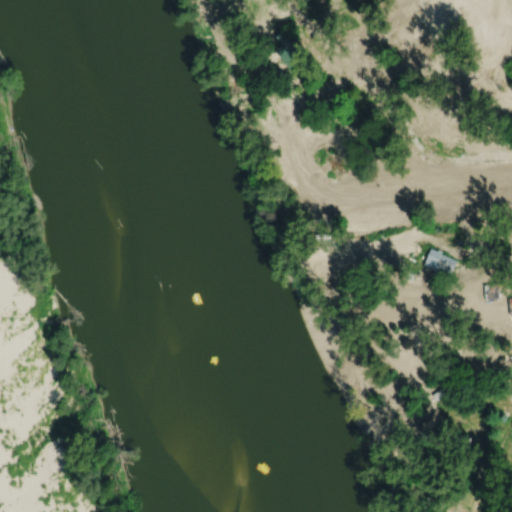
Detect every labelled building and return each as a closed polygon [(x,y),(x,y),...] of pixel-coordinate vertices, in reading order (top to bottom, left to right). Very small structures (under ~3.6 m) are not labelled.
[(245,0),(257,27),(268,22),(258,0),(245,0)] [(339,95),(327,79),(313,91),(324,106),(339,95)] [(354,140),(367,132),(355,115),(343,124),(354,140)] [(447,280),(456,261),(431,249),(422,268),(447,280)] [(458,385),(454,379),(433,395),(438,400),(458,385)]
